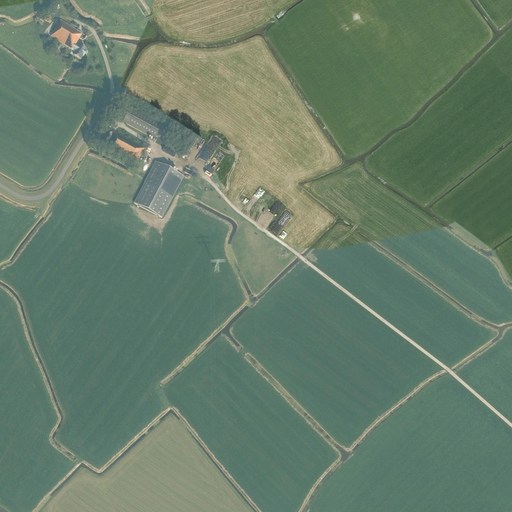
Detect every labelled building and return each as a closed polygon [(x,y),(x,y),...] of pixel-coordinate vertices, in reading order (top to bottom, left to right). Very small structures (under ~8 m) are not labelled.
[(77,31),(60,21),(53,33),(51,37),(72,50),(76,52),(74,56),(80,60),(83,56),(83,57),(87,51),(86,51),(87,50),(80,46),(79,47),(76,44),(82,34),(77,31)] [(155,140),(163,125),(130,107),(122,122),(155,140)] [(113,153),(134,164),(137,160),(138,160),(144,149),(110,129),(101,144),(114,152),(113,153)] [(168,140),(181,148),(185,141),(172,133),(168,140)] [(144,183),(133,204),(162,219),(183,177),(155,162),(144,183)]
